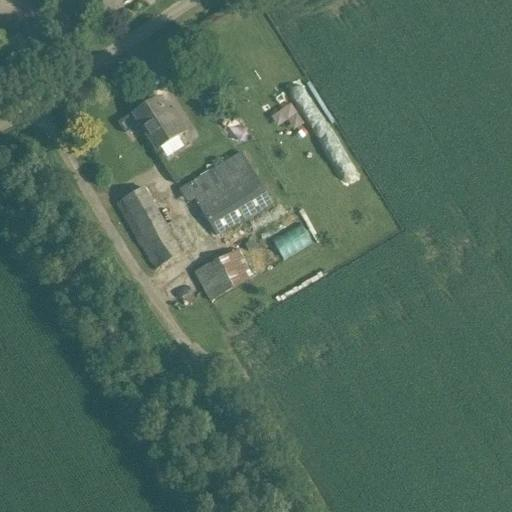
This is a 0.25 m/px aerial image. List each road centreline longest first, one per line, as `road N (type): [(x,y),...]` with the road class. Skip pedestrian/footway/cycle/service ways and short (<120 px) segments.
road 1 (unclassified): [(184,349),(32,112)]
road 2 (unclassified): [(32,112),(206,0)]
road 3 (track): [(286,511),(184,349)]
